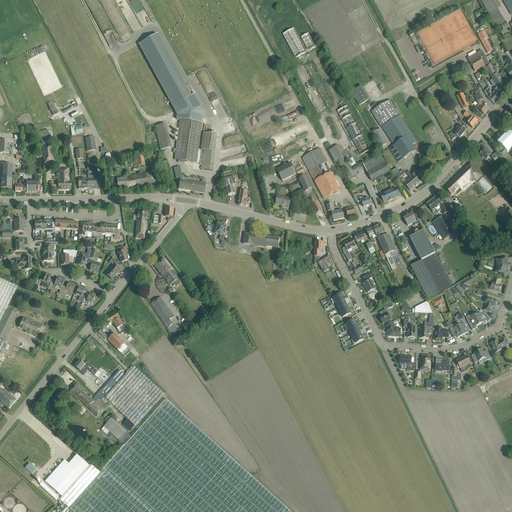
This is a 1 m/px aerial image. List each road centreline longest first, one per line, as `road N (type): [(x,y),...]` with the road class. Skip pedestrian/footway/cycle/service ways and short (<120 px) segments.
road 1 (residential): [(344,270),(380,342),(390,346),(457,348),(495,329),(507,302)]
road 2 (tertiary): [(332,230),(414,200),(511,98)]
road 3 (unclassified): [(0,434),(111,297)]
road 4 (tertiary): [(183,200),(332,230)]
road 5 (unclassified): [(111,297),(183,200)]
